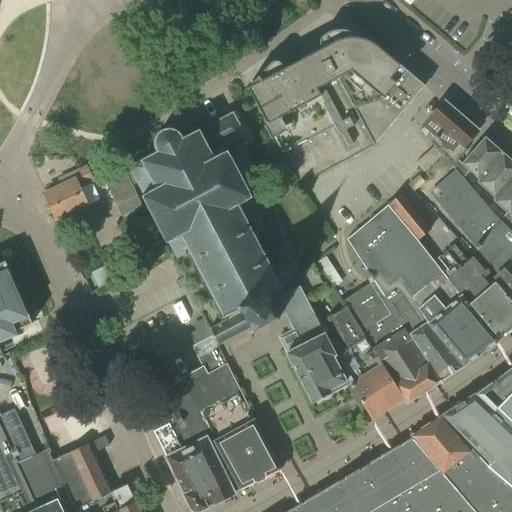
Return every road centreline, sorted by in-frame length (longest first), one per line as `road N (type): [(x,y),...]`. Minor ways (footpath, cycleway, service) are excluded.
road 1 (residential): [(0,176),(78,313),(172,511)]
road 2 (residential): [(0,173),(64,45),(103,0)]
road 3 (residential): [(357,0),(511,129)]
